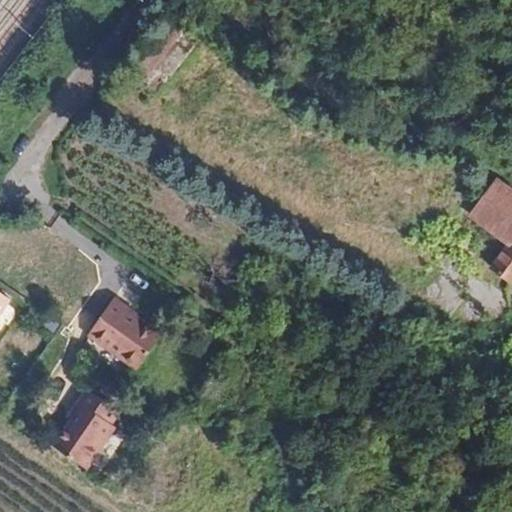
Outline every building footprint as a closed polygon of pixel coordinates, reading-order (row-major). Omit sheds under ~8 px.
[(171,46),(156,35),(136,59),(150,71),(171,46)] [(511,182),(506,178),(478,211),(511,240),(511,249),(497,267),(511,278),(511,182)] [(0,308),(8,296),(0,290),(0,308)] [(130,309),(132,306),(118,297),(92,337),(143,370),(167,333),(130,309)] [(125,412),(92,389),(83,402),(87,405),(77,420),(58,447),(91,470),(121,427),(116,424),(125,412)] [(77,420),(87,405),(83,402),(72,417),(77,420)]
